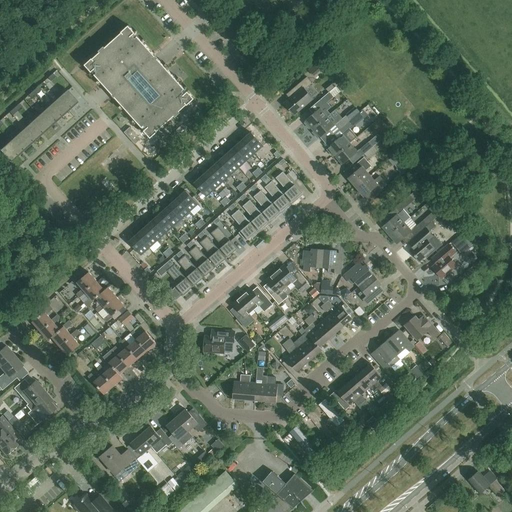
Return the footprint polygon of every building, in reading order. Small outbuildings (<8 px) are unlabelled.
[(187,92),(163,66),(134,33),(135,33),(128,25),(121,32),(121,33),(92,59),(92,58),(84,65),(91,72),(92,72),(144,130),(144,131),(150,138),(158,131),(157,131),(186,105),(187,105),(194,99),(187,91),(187,92)] [(224,40),(218,44),(223,52),(229,48),(224,40)] [(290,99),(285,103),(294,114),(312,99),(312,98),(305,90),(310,85),(313,83),(307,76),(291,90),(295,95),(290,99)] [(338,84),(331,90),(336,96),(342,90),(338,84)] [(57,98),(68,110),(77,101),(67,90),(57,98)] [(319,101),(323,106),(320,109),(313,115),(305,121),(312,129),(327,117),(324,113),(330,108),(327,103),(334,97),(330,92),(319,101)] [(48,107),(58,118),(68,110),(57,98),(48,107)] [(38,115),(48,127),(58,118),(48,107),(38,115)] [(28,124),(39,136),(48,127),(38,115),(28,124)] [(319,138),(337,123),(341,128),(351,120),(347,116),(342,119),(338,115),(331,121),(327,117),(312,129),(319,138)] [(357,138),(349,129),(361,119),(357,115),(351,120),(341,128),(345,133),(343,135),(328,148),(335,156),(350,143),(357,138)] [(192,126),(187,120),(175,131),(180,137),(192,126)] [(365,120),(354,129),(360,136),(370,126),(365,120)] [(19,133),(29,144),(39,136),(28,124),(19,133)] [(130,127),(124,132),(135,144),(141,139),(130,127)] [(251,132),(243,140),(255,153),(263,146),(251,132)] [(9,141),(20,153),(29,144),(19,133),(9,141)] [(359,134),(353,141),(359,147),(365,140),(359,134)] [(381,139),(377,134),(359,149),(363,154),(381,139)] [(247,160),(255,153),(243,140),(235,147),(247,160)] [(20,153),(9,141),(0,149),(0,150),(10,161),(20,153)] [(350,143),(335,156),(342,164),(357,151),(350,143)] [(247,160),(235,147),(227,154),(239,168),(247,160)] [(227,154),(219,162),(230,175),(239,168),(227,154)] [(370,176),(366,171),(371,167),(367,162),(363,158),(354,165),(358,170),(349,177),(348,178),(356,187),(370,176)] [(222,182),(230,175),(219,162),(210,169),(222,182)] [(77,164),(72,171),(77,175),(82,167),(77,164)] [(210,169),(202,176),(214,190),(222,182),(210,169)] [(283,195),(290,203),(302,193),(283,172),(276,178),(284,187),(285,186),(288,190),(283,194),(283,195)] [(206,197),(214,190),(202,176),(194,184),(206,197)] [(378,193),(387,185),(379,176),(374,181),(370,176),(356,187),(364,196),(365,196),(374,188),(378,193)] [(277,200),(272,204),(279,213),(290,203),(283,195),(283,194),(272,181),(265,187),(273,197),(274,196),(277,200)] [(261,213),(268,222),(279,213),(272,204),(261,190),(254,197),(262,206),(263,205),(266,209),(261,213)] [(410,195),(395,208),(399,212),(403,209),(414,200),(420,194),(416,190),(410,195)] [(186,191),(178,198),(190,211),(198,204),(186,191)] [(182,219),(190,211),(178,198),(170,205),(182,219)] [(261,213),(250,200),(243,206),(251,216),(252,214),(255,219),(250,223),(257,232),(268,222),(261,213)] [(173,226),(182,219),(170,205),(161,213),(173,226)] [(432,212),(423,221),(427,226),(433,220),(442,212),(438,207),(432,212)] [(246,241),(257,232),(250,223),(239,209),(232,216),(240,225),(241,224),(244,228),(239,233),(246,241)] [(389,221),(382,227),(389,236),(405,222),(410,217),(403,209),(399,212),(399,213),(397,214),(390,221),(389,221)] [(173,226),(161,213),(153,220),(165,233),(173,226)] [(165,233),(153,220),(145,227),(157,241),(165,233)] [(417,226),(413,229),(417,234),(425,227),(426,226),(422,221),(417,226)] [(405,222),(389,236),(396,244),(402,239),(412,231),(405,223),(405,222)] [(137,235),(149,248),(157,241),(145,227),(137,235)] [(224,246),(219,250),(226,258),(237,249),(218,227),(211,233),(219,242),(220,241),(224,246)] [(415,246),(410,250),(419,261),(426,256),(434,249),(428,242),(434,237),(433,236),(425,227),(417,234),(415,236),(410,239),(411,240),(415,246)] [(141,255),(149,248),(137,235),(129,242),(141,255)] [(467,243),(460,235),(451,243),(458,251),(467,243)] [(213,255),(208,259),(215,268),(226,258),(219,250),(207,236),(200,243),(208,252),(209,251),(213,255)] [(434,256),(431,259),(436,264),(432,267),(442,278),(456,266),(451,259),(450,259),(457,253),(453,249),(449,244),(438,253),(434,256)] [(204,277),(215,268),(208,259),(196,246),(189,252),(197,261),(198,260),(202,264),(197,269),(196,269),(204,277)] [(322,268),(323,250),(312,249),(312,251),(305,251),(304,266),(305,266),(304,272),(311,272),(311,267),(322,268)] [(336,251),(323,250),(322,268),(328,268),(328,271),(330,273),(334,273),(341,274),(342,253),(336,253),(336,251)] [(191,274),(186,278),(185,278),(193,287),(204,277),(196,269),(197,269),(185,255),(178,261),(186,271),(187,270),(191,274)] [(165,264),(163,266),(167,271),(174,265),(173,263),(170,260),(165,264)] [(352,268),(343,275),(347,280),(351,284),(354,284),(356,283),(359,286),(372,274),(365,265),(363,267),(359,262),(352,268)] [(181,296),(193,287),(185,278),(186,278),(174,265),(167,271),(175,280),(176,279),(180,283),(174,288),(181,296)] [(287,286),(291,282),(295,287),(299,284),(301,286),(306,281),(297,272),(293,276),(284,265),(275,273),(287,286)] [(80,298),(86,293),(85,292),(97,282),(89,273),(77,283),(83,289),(77,295),(80,298)] [(271,294),(279,304),(288,296),(283,290),(287,286),(275,273),(266,280),(275,291),(271,294)] [(372,274),(359,286),(362,290),(360,292),(360,295),(363,298),(367,303),(376,295),(382,290),(379,285),(380,284),(372,274)] [(104,291),(97,282),(85,292),(86,293),(91,299),(84,304),(87,307),(94,302),(93,301),(96,298),(104,291)] [(314,296),(320,291),(314,283),(308,287),(314,296)] [(333,286),(322,286),(321,293),(333,294),(333,286)] [(108,287),(104,291),(96,298),(102,304),(96,310),(99,313),(105,308),(104,307),(116,296),(108,287)] [(242,296),(254,310),(259,306),(264,312),(273,305),(265,295),(260,299),(250,289),(242,296)] [(104,307),(105,308),(110,314),(104,319),(107,322),(113,316),(124,306),(116,296),(104,307)] [(255,320),(249,314),(254,310),(242,296),(233,303),(242,314),(237,318),(245,328),(255,320)] [(360,314),(366,309),(358,300),(353,305),(360,314)] [(345,310),(342,306),(337,310),(330,302),(326,305),(330,310),(333,313),(344,326),(352,319),(345,310)] [(330,310),(326,305),(322,308),(327,313),(330,310)] [(33,322),(41,331),(53,321),(53,320),(48,315),(54,310),(50,306),(44,311),(44,312),(33,322)] [(352,319),(355,316),(348,308),(345,310),(352,319)] [(129,311),(119,319),(124,326),(134,318),(129,311)] [(325,320),(336,333),(344,326),(333,313),(325,320)] [(49,341),(52,337),(61,330),(56,324),(62,319),(58,315),(53,320),(53,321),(41,331),(49,341)] [(312,315),(308,318),(313,323),(316,320),(312,315)] [(434,339),(440,334),(424,315),(419,320),(415,316),(405,325),(417,340),(428,331),(434,339)] [(308,318),(304,321),(309,326),(313,323),(308,318)] [(336,333),(325,320),(317,327),(327,340),(336,333)] [(64,327),(61,330),(52,337),(60,346),(72,336),(71,335),(66,330),(72,324),(69,321),(63,326),(64,327)] [(319,347),(327,340),(317,327),(308,335),(311,338),(311,337),(319,347)] [(302,328),(298,331),(303,336),(307,333),(302,328)] [(77,330),(71,335),(72,336),(60,346),(68,356),(80,346),(74,339),(80,334),(77,330)] [(234,343),(235,332),(212,330),(212,337),(205,336),(204,350),(216,351),(216,352),(224,353),(225,342),(234,343)] [(406,348),(409,352),(414,347),(399,330),(385,342),(396,356),(397,355),(406,348)] [(135,340),(136,340),(136,339),(147,351),(156,343),(146,331),(139,337),(133,331),(130,333),(135,340)] [(446,331),(440,334),(445,344),(451,341),(446,331)] [(254,345),(245,335),(239,340),(247,350),(254,345)] [(314,357),(322,350),(319,347),(311,337),(311,338),(303,344),(314,357)] [(138,359),(147,351),(136,339),(136,340),(135,340),(130,344),(125,339),(121,342),(126,347),(126,348),(127,347),(138,359)] [(305,364),(314,357),(303,344),(298,348),(291,339),(287,342),(305,364)] [(286,358),(297,371),(305,364),(287,342),(283,345),(291,354),(286,358)] [(371,353),(386,371),(400,359),(397,355),(396,356),(385,342),(371,353)] [(0,367),(14,356),(5,345),(0,350),(0,367)] [(112,350),(117,356),(118,355),(128,367),(138,359),(127,347),(126,348),(121,352),(116,346),(112,350)] [(120,374),(128,367),(118,355),(117,356),(112,360),(107,354),(103,357),(109,364),(110,363),(112,367),(119,375),(120,374)] [(0,388),(2,391),(7,386),(16,379),(12,374),(22,365),(14,356),(0,367),(5,373),(0,376),(0,388)] [(362,371),(378,390),(382,387),(377,381),(384,374),(376,364),(373,367),(370,364),(362,371)] [(418,379),(424,373),(417,365),(411,371),(418,379)] [(123,378),(120,374),(119,375),(112,367),(106,372),(101,366),(98,369),(103,375),(104,374),(114,386),(123,378)] [(244,400),(255,400),(256,383),(249,382),(250,376),(250,372),(246,371),(246,375),(244,400)] [(362,371),(354,378),(365,391),(369,388),(374,393),(378,390),(362,371)] [(105,394),(114,386),(104,374),(103,375),(97,380),(92,374),(89,377),(94,383),(95,382),(105,394)] [(244,400),(246,375),(240,375),(240,382),(234,381),(233,399),(244,400)] [(255,400),(265,401),(267,377),(263,377),(262,383),(256,383),(255,400)] [(275,378),(272,377),(267,377),(265,401),(276,402),(277,395),(283,396),(284,384),(278,383),(278,385),(275,385),(275,378)] [(365,391),(354,378),(345,385),(362,404),(366,401),(361,395),(365,391)] [(26,381),(16,389),(20,393),(19,394),(28,404),(32,400),(43,390),(35,380),(29,385),(26,381)] [(384,394),(391,388),(387,384),(380,390),(384,394)] [(366,409),(362,404),(345,385),(337,392),(341,397),(337,401),(346,411),(350,407),(349,405),(353,402),(362,412),(366,409)] [(32,400),(28,404),(33,409),(31,411),(28,413),(36,422),(49,411),(55,405),(51,400),(52,400),(43,390),(32,400)] [(306,402),(341,443),(354,432),(320,390),(306,402)] [(327,455),(341,443),(306,402),(292,413),(327,455)] [(186,409),(177,417),(188,431),(193,427),(198,432),(202,428),(207,423),(199,414),(199,415),(194,419),(189,413),(186,409)] [(23,411),(17,416),(28,429),(34,424),(23,411)] [(327,455),(292,413),(278,425),(313,466),(327,455)] [(17,445),(13,440),(19,436),(2,416),(0,417),(0,429),(1,430),(0,430),(0,448),(6,455),(17,445)] [(177,417),(167,426),(174,434),(170,437),(179,448),(184,444),(188,440),(193,436),(188,431),(177,417)] [(151,426),(141,434),(152,446),(156,452),(162,447),(166,443),(169,446),(173,443),(169,438),(161,428),(156,432),(151,426)] [(141,434),(131,443),(137,449),(133,452),(149,471),(157,464),(158,463),(149,453),(148,453),(146,451),(152,446),(141,434)] [(100,456),(116,475),(113,478),(117,482),(121,479),(117,474),(124,468),(129,474),(141,464),(128,450),(121,456),(113,446),(100,456)] [(229,471),(184,511),(207,511),(240,483),(229,471)] [(472,475),(470,477),(469,479),(468,480),(480,494),(489,485),(498,496),(504,491),(495,480),(490,485),(478,471),(474,476),(472,475)] [(293,508),(314,490),(295,474),(277,494),(293,508)] [(112,511),(114,511),(100,494),(92,501),(86,494),(75,504),(76,506),(75,507),(78,511),(112,511)]
